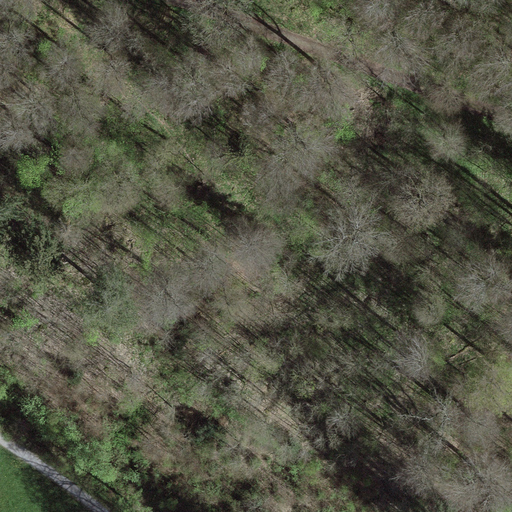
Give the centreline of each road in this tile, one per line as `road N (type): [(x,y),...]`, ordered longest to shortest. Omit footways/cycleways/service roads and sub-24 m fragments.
road 1 (track): [(174,0),(230,14),(511,127)]
road 2 (track): [(100,511),(0,434)]
